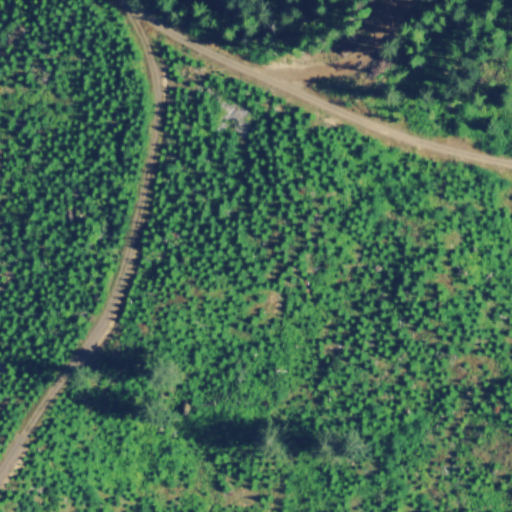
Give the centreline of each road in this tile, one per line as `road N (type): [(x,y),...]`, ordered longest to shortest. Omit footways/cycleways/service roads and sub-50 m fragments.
road 1 (track): [(0,476),(107,308),(130,244),(155,63),(130,10)]
road 2 (track): [(511,163),(434,147),(264,81),(121,0)]
